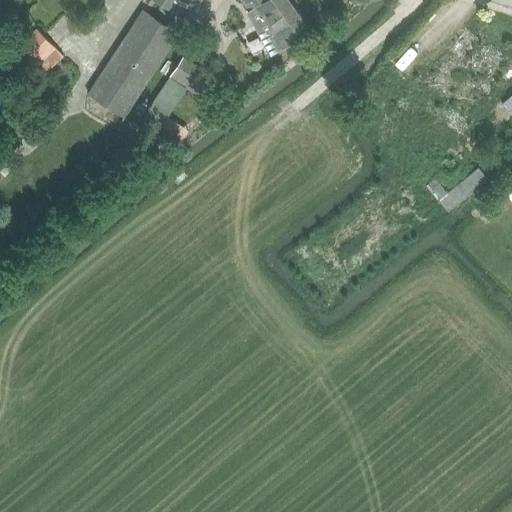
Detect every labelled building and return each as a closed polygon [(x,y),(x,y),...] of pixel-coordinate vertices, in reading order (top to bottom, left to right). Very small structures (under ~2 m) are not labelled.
[(156,0),(188,20),(201,0),(156,0)] [(270,58),(294,45),(289,36),(306,24),(296,9),(295,10),(287,0),(239,0),(248,12),(246,13),(270,58)] [(124,117),(179,33),(142,8),(87,93),(124,117)] [(66,57),(38,27),(20,43),(49,73),(66,57)] [(419,103),(456,131),(483,114),(475,101),(484,89),(473,72),(477,75),(468,59),(457,51),(443,59),(435,70),(445,86),(427,72),(417,79),(424,84),(428,91),(420,102),(419,103)] [(214,75),(184,55),(170,75),(201,95),(214,75)] [(398,101),(412,73),(393,64),(379,92),(398,101)] [(449,210),(488,179),(479,167),(448,191),(436,177),(427,183),(449,210)]
